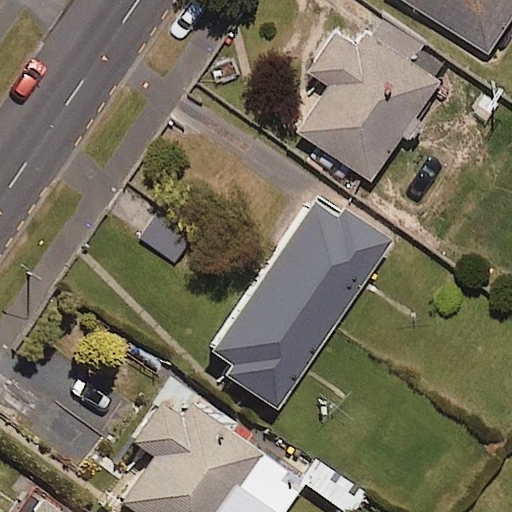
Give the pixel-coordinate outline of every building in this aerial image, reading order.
[(511,9),(511,0),(420,0),(489,45),(511,9)] [(416,40),(379,13),(366,32),(337,11),(305,56),(329,74),(296,121),(369,174),(443,69),(412,47),(416,40)] [(386,235),(312,186),(204,346),(230,363),(225,370),(274,403),(386,235)] [(190,234),(157,211),(139,237),(173,260),(190,234)] [(276,511),(301,479),(167,382),(129,435),(148,449),(116,493),(142,511),(276,511)] [(74,511),(36,485),(17,511),(74,511)]
